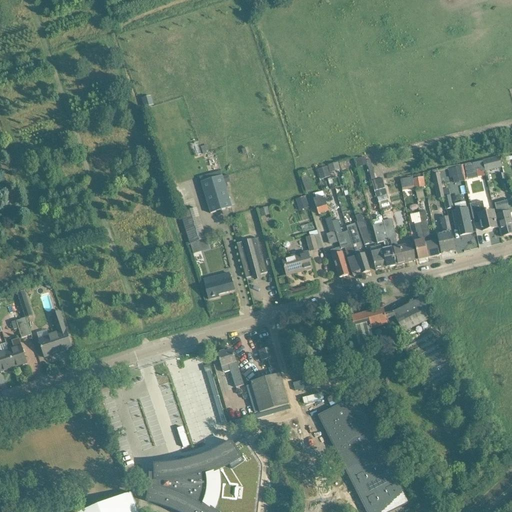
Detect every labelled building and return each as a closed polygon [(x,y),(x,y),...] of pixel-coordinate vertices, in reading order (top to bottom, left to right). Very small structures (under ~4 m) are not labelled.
[(371,181),(366,162),(365,157),(359,159),(359,157),(354,159),(357,169),(367,166),(371,181)] [(499,158),(483,162),(485,172),(502,168),(499,158)] [(350,159),(340,162),(342,170),(352,167),(350,159)] [(387,195),(383,183),(382,178),(376,180),(370,160),(366,162),(371,181),(376,198),(387,195)] [(485,172),(483,162),(472,164),(473,169),(476,170),(479,169),(479,170),(482,172),(485,172)] [(338,163),(328,166),(330,173),(340,170),(338,163)] [(327,167),(317,170),(321,180),(330,177),(327,167)] [(464,182),(461,167),(448,170),(450,179),(453,178),(454,184),(464,182)] [(438,170),(432,172),(433,175),(432,175),(437,200),(443,198),(443,197),(444,197),(438,170)] [(199,178),(210,214),(231,208),(220,172),(199,178)] [(402,191),(414,189),(412,178),(400,180),(402,191)] [(412,178),(414,189),(415,189),(415,190),(425,188),(423,178),(413,180),(413,178),(412,178)] [(471,182),(463,186),(466,192),(473,188),(471,182)] [(329,211),(326,202),(323,192),(313,195),(315,200),(314,200),(318,215),(329,211)] [(386,195),(377,198),(380,209),(390,206),(386,195)] [(444,197),(443,197),(443,198),(446,210),(453,208),(450,195),(444,197)] [(296,200),(299,211),(309,208),(305,197),(296,200)] [(497,215),(502,237),(511,234),(511,224),(509,215),(511,214),(511,204),(511,201),(495,205),(497,215)] [(473,234),(468,209),(467,209),(465,202),(455,204),(456,212),(453,212),(455,225),(458,224),(461,236),(460,236),(473,234)] [(470,205),(472,215),(474,225),(481,224),(482,231),(497,228),(493,211),(485,213),(482,202),(470,205)] [(197,209),(180,214),(190,245),(206,240),(197,209)] [(439,256),(436,241),(435,234),(429,236),(426,221),(428,220),(426,212),(419,213),(421,222),(421,224),(424,240),(429,259),(439,256)] [(376,221),(372,222),(373,226),(374,230),(377,244),(384,243),(386,250),(382,251),(386,268),(396,266),(390,241),(388,242),(384,224),(383,224),(381,217),(379,216),(377,217),(376,218),(376,221)] [(443,233),(435,234),(436,241),(439,256),(453,253),(456,253),(448,217),(440,219),(443,233)] [(310,228),(321,225),(320,219),(308,223),(310,228)] [(331,219),(326,220),(329,231),(330,234),(335,232),(332,223),(331,219)] [(363,220),(357,222),(365,246),(371,243),(363,220)] [(383,222),(384,224),(388,242),(390,241),(396,266),(416,261),(414,252),(412,244),(399,247),(398,247),(396,240),(392,220),(383,222)] [(418,261),(429,259),(424,240),(421,224),(414,225),(416,233),(417,233),(419,242),(414,243),(418,261)] [(346,227),(348,232),(361,275),(370,272),(365,255),(361,256),(358,248),(362,246),(355,225),(346,227)] [(322,249),(317,231),(309,233),(310,238),(306,239),(310,252),(322,249)] [(354,277),(361,275),(348,232),(336,236),(338,240),(340,248),(341,250),(345,249),(354,277)] [(253,279),(261,277),(260,275),(267,273),(258,239),(237,244),(246,279),(253,277),(253,279)] [(386,268),(382,251),(381,251),(380,246),(371,248),(376,271),(386,268)] [(349,275),(341,250),(340,248),(331,251),(340,278),(349,275)] [(308,252),(298,255),(282,259),(284,267),(287,276),(287,274),(301,270),(301,272),(312,269),(308,252)] [(221,282),(215,284),(206,286),(209,301),(219,298),(218,295),(234,291),(232,281),(231,280),(229,274),(219,277),(221,282)] [(437,329),(426,308),(421,299),(393,313),(385,315),(384,311),(368,315),(368,313),(351,318),(354,327),(350,328),(356,350),(375,345),(371,330),(391,324),(402,347),(425,392),(460,375),(437,329)] [(47,330),(37,334),(39,340),(38,340),(41,349),(44,358),(52,356),(52,355),(72,348),(72,349),(69,339),(66,331),(60,312),(52,314),(58,333),(49,336),(47,330)] [(26,319),(26,318),(25,319),(23,319),(18,321),(12,323),(14,330),(18,329),(22,339),(31,336),(26,319)] [(8,351),(14,368),(27,364),(19,339),(11,341),(14,349),(8,351)] [(14,368),(8,351),(2,353),(0,346),(0,372),(0,373),(14,368)] [(289,405),(275,357),(272,348),(258,351),(261,361),(268,359),(273,376),(251,383),(260,413),(289,405)] [(244,386),(233,351),(218,356),(223,372),(225,373),(231,372),(236,388),(244,386)] [(301,387),(317,386),(316,374),(301,375),(301,387)] [(318,386),(316,392),(329,397),(332,390),(318,386)] [(142,404),(135,405),(140,457),(149,456),(148,447),(158,446),(157,427),(152,428),(149,405),(159,404),(158,389),(133,391),(134,397),(142,396),(142,404)] [(353,402),(321,418),(348,472),(380,455),(353,402)] [(242,458),(231,443),(222,448),(208,455),(194,460),(179,464),(164,466),(155,466),(155,481),(159,481),(158,489),(150,487),(147,502),(157,505),(172,510),(176,511),(232,511),(234,507),(237,496),(237,494),(237,485),(237,474),(236,469),(234,463),(242,458)] [(313,465),(312,452),(300,453),(301,466),(313,465)] [(117,499),(83,511),(138,511),(131,493),(117,499)] [(269,511),(268,501),(254,503),(254,511),(269,511)]
